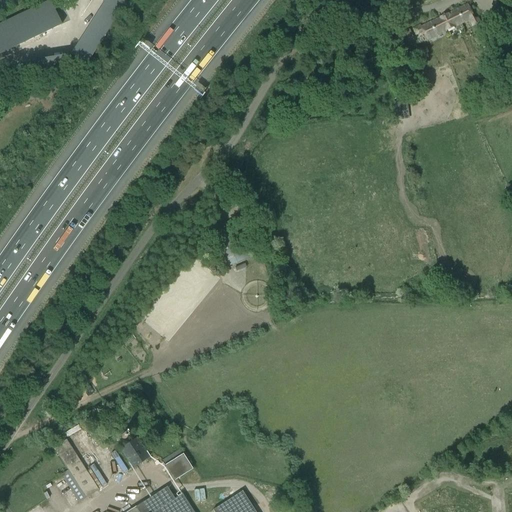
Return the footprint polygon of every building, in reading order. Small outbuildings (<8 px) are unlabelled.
[(123,0),(105,0),(104,2),(119,12),(126,1),(123,0)] [(50,1),(40,5),(51,30),(61,25),(50,1)] [(104,2),(97,13),(112,22),(119,12),(104,2)] [(423,32),(428,40),(470,20),(473,26),(480,23),(478,18),(474,17),(468,4),(421,27),(420,25),(413,29),(416,35),(423,32)] [(40,5),(30,10),(42,34),(51,30),(40,5)] [(30,10),(21,14),(33,39),(42,34),(30,10)] [(97,13),(91,23),(106,33),(112,22),(97,13)] [(21,14),(12,18),(24,43),(33,39),(21,14)] [(12,18),(3,23),(15,47),(24,43),(12,18)] [(3,23),(0,24),(0,40),(6,52),(15,47),(3,23)] [(91,23),(84,34),(99,43),(106,33),(91,23)] [(410,29),(404,32),(407,39),(413,36),(410,29)] [(84,34),(77,44),(92,54),(99,43),(84,34)] [(77,44),(71,55),(86,64),(92,54),(77,44)] [(65,56),(52,58),(54,71),(68,68),(65,56)] [(52,58),(38,61),(40,73),(54,71),(52,58)] [(38,61),(24,63),(26,76),(40,73),(38,61)] [(402,120),(404,120),(404,117),(403,110),(395,111),(397,121),(402,120)] [(209,228),(224,268),(249,258),(235,219),(209,228)] [(120,449),(132,468),(148,458),(136,439),(120,449)] [(68,471),(61,475),(79,503),(98,490),(66,440),(53,448),(68,471)] [(182,454),(179,450),(161,461),(164,466),(182,454)] [(163,467),(172,482),(192,470),(182,454),(164,466),(163,467)] [(127,511),(255,511),(242,491),(212,510),(213,511),(192,511),(181,495),(174,499),(166,487),(127,511)] [(221,499),(234,493),(232,489),(219,495),(221,499)]
